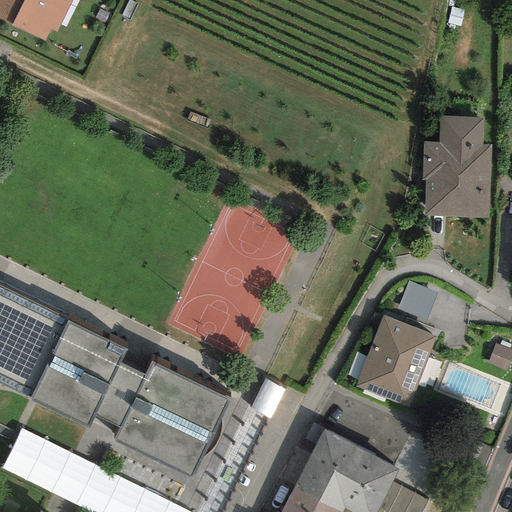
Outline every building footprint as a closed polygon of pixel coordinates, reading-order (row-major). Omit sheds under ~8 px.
[(0,0),(0,19),(44,41),(49,29),(56,33),(71,0),(0,0)] [(482,117),(438,116),(438,142),(422,141),(421,180),(425,180),(425,217),(489,218),(490,145),(482,145),(482,117)] [(408,276),(399,306),(428,315),(437,285),(408,276)] [(126,349),(0,288),(0,382),(32,397),(30,401),(89,428),(95,417),(119,428),(112,442),(191,478),(228,398),(151,362),(145,375),(120,363),(126,349)] [(436,336),(382,316),(355,387),(408,406),(436,336)] [(376,511),(398,470),(322,430),(292,487),(340,511),(341,511),(344,508),(351,511),(376,511)] [(340,511),(292,487),(279,511),(340,511)]
